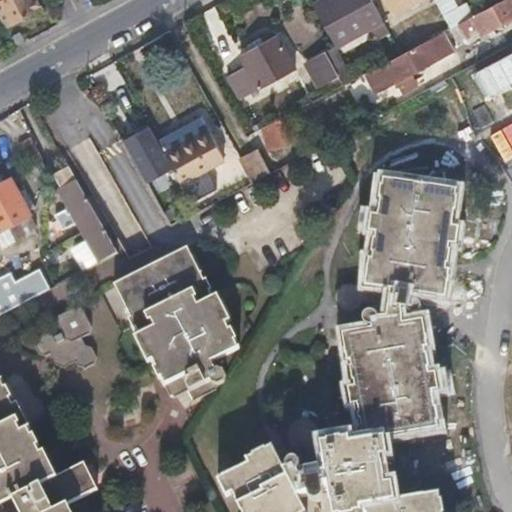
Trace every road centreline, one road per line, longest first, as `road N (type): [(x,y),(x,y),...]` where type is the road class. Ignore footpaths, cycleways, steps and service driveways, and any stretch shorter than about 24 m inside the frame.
road 1 (residential): [(511,252),(494,345),(492,429),(511,502)]
road 2 (residential): [(166,0),(0,89)]
